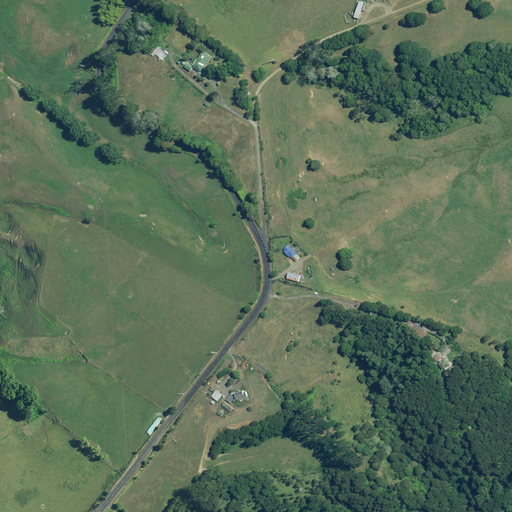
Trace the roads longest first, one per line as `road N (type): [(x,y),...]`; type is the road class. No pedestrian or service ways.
road 1 (tertiary): [(261,242),(212,163),(125,118),(103,94),(101,54),(133,0)]
road 2 (tertiary): [(98,511),(259,304),(267,272),(261,242)]
road 3 (track): [(256,94),(314,44),(424,0)]
road 4 (unclassified): [(261,242),(256,94)]
